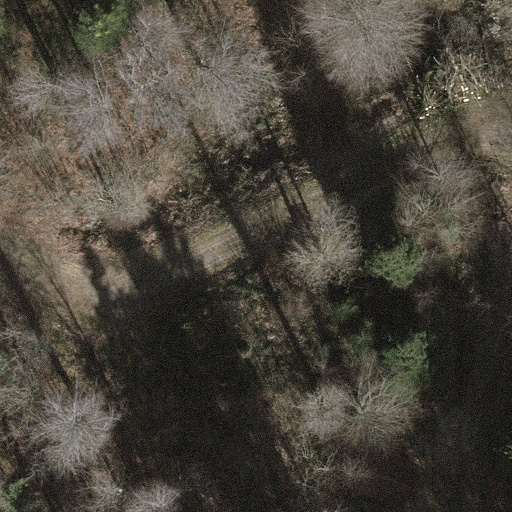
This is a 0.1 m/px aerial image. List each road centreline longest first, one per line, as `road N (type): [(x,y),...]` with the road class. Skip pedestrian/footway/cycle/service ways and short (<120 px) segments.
road 1 (track): [(511,122),(0,368)]
road 2 (track): [(474,511),(511,344)]
